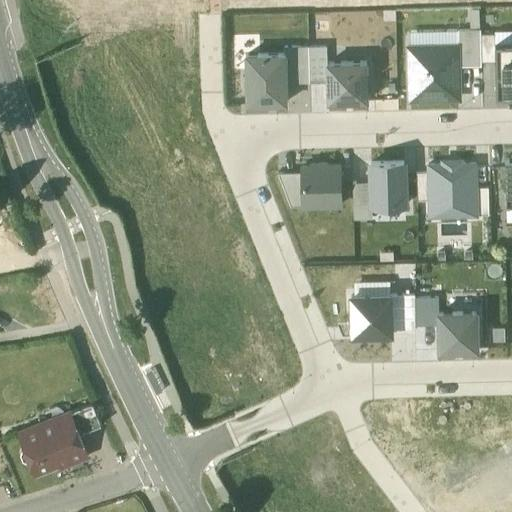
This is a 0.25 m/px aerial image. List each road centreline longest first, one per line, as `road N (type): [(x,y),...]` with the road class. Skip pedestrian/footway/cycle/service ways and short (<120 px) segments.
road 1 (tertiary): [(168,466),(100,320),(82,247),(38,164),(0,47)]
road 2 (residential): [(228,149),(285,133),(511,127)]
road 3 (residential): [(332,393),(228,149)]
road 4 (residential): [(332,393),(387,381),(511,377)]
road 5 (residential): [(168,466),(332,393)]
road 6 (residential): [(22,511),(168,466)]
road 7 (residential): [(332,393),(359,448),(409,511)]
road 8 (residential): [(228,149),(211,106),(209,22)]
